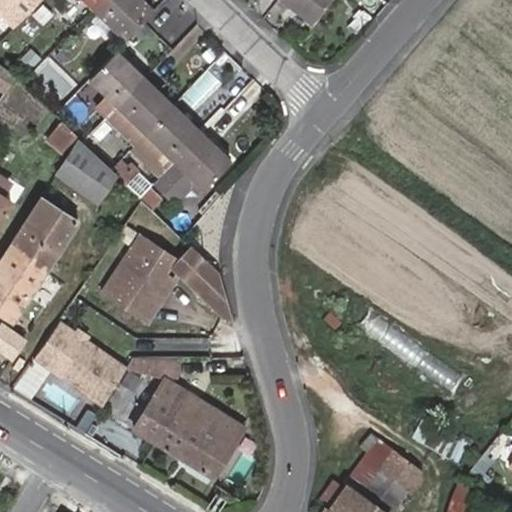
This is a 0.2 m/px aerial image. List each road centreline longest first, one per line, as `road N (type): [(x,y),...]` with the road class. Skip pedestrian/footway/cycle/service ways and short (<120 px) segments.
road 1 (residential): [(284,511),(293,476),(290,428),(251,296),(248,244),(261,196),(320,107)]
road 2 (residential): [(207,0),(320,107)]
road 3 (residential): [(320,107),(418,0)]
